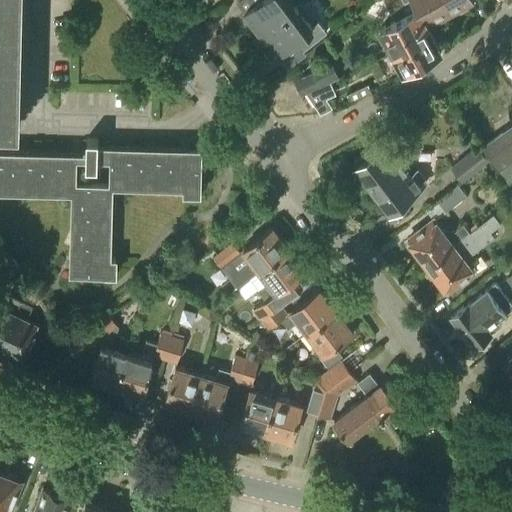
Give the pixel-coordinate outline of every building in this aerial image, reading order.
[(0,0),(0,126),(16,127),(18,0),(0,0)] [(260,33),(296,5),(291,0),(258,0),(243,12),(260,33)] [(383,0),(391,12),(402,16),(379,28),(380,29),(377,35),(381,42),(386,42),(394,55),(410,46),(409,43),(414,41),(409,31),(411,26),(423,20),(418,11),(412,0),(406,3),(404,0),(383,0)] [(404,0),(406,3),(412,0),(418,11),(422,8),(431,24),(471,2),(470,0),(404,0)] [(303,49),(326,31),(317,19),(310,24),(296,5),(260,33),(276,54),(295,39),(303,49)] [(410,46),(394,55),(391,61),(395,69),(401,69),(402,70),(440,50),(427,26),(431,24),(422,8),(418,11),(423,20),(411,26),(409,31),(414,41),(409,43),(410,46)] [(301,96),(330,83),(324,69),(295,82),(301,96)] [(346,94),(350,102),(369,93),(365,85),(346,94)] [(511,125),(484,144),(511,183),(511,185),(511,125)] [(98,138),(86,138),(86,165),(97,166),(98,138)] [(389,210),(403,200),(426,182),(417,171),(411,175),(392,151),(387,154),(380,145),(364,157),(362,153),(353,160),(355,163),(354,164),(379,197),(374,200),(383,212),(388,208),(389,210)] [(451,165),(461,179),(486,159),(475,146),(451,165)] [(111,148),(110,183),(111,184),(184,186),(184,191),(199,192),(200,149),(184,149),(184,150),(111,148)] [(0,153),(0,188),(71,191),(72,155),(0,153)] [(111,184),(110,183),(76,182),(74,255),(72,255),(72,271),(115,272),(115,257),(109,257),(111,184)] [(438,199),(447,210),(466,196),(457,184),(438,199)] [(447,210),(438,199),(425,209),(433,218),(434,220),(447,210)] [(469,231),(425,265),(432,274),(435,274),(447,289),(472,270),(464,259),(494,235),(490,231),(500,223),(493,213),(469,231)] [(425,265),(469,231),(463,223),(446,236),(433,218),(407,238),(419,253),(418,257),(425,265)] [(240,251),(220,267),(236,288),(259,270),(288,247),(272,226),(240,250),(240,251)] [(240,251),(240,250),(232,240),(212,256),(220,267),(240,251)] [(283,302),(275,292),(305,269),(288,247),(259,270),(268,281),(257,289),(265,299),(251,310),(258,319),(283,302)] [(0,281),(12,274),(21,268),(13,256),(0,264),(0,281)] [(21,268),(12,274),(22,290),(27,287),(21,298),(33,304),(41,287),(29,282),(21,268)] [(462,329),(506,295),(495,281),(488,287),(487,287),(469,301),(468,301),(451,314),(462,329)] [(283,302),(258,319),(257,320),(263,327),(266,325),(268,328),(281,319),(288,328),(298,320),(307,331),(336,309),(319,287),(289,310),(283,302)] [(0,342),(0,343),(21,298),(8,293),(2,306),(0,304),(0,342)] [(511,303),(506,295),(462,329),(473,344),(491,330),(501,322),(498,319),(507,312),(506,312),(511,307),(511,303)] [(21,298),(0,343),(12,348),(13,351),(18,353),(21,353),(25,354),(40,323),(27,317),(33,304),(21,298)] [(352,330),(336,309),(307,331),(316,344),(313,347),(328,366),(342,354),(334,344),(352,330)] [(98,340),(113,328),(117,324),(109,314),(90,330),(85,334),(93,344),(98,340)] [(98,340),(101,344),(100,344),(90,378),(117,386),(127,351),(129,346),(114,342),(117,332),(113,328),(98,340)] [(141,355),(127,351),(117,386),(141,393),(152,355),(165,359),(173,334),(161,330),(156,341),(146,338),(141,355)] [(263,338),(258,331),(253,335),(258,342),(263,338)] [(173,334),(165,359),(177,363),(184,338),(173,334)] [(326,386),(350,369),(370,354),(362,344),(342,359),(315,379),(326,386)] [(201,373),(190,408),(216,416),(226,382),(232,384),(232,380),(239,382),(247,357),(235,353),(230,371),(217,367),(214,377),(201,373)] [(247,357),(239,382),(252,386),(260,357),(248,353),(247,357)] [(511,373),(511,353),(502,361),(511,373)] [(190,408),(201,373),(175,365),(164,401),(190,408)] [(350,369),(326,386),(338,395),(358,381),(350,369)] [(367,394),(380,413),(387,421),(390,419),(396,426),(410,415),(405,408),(409,404),(389,377),(376,387),(374,384),(376,382),(369,372),(357,381),(367,394)] [(326,386),(315,379),(305,410),(318,414),(326,386)] [(326,386),(318,414),(331,417),(338,395),(326,386)] [(265,431),(275,395),(249,388),(239,423),(265,431)] [(380,413),(367,394),(334,419),(348,437),(380,413)] [(275,395),(265,431),(291,439),(301,403),(275,395)] [(0,511),(7,511),(21,480),(0,471),(0,511)] [(64,511),(70,497),(43,488),(34,511),(64,511)] [(110,511),(86,503),(82,511),(110,511)]
